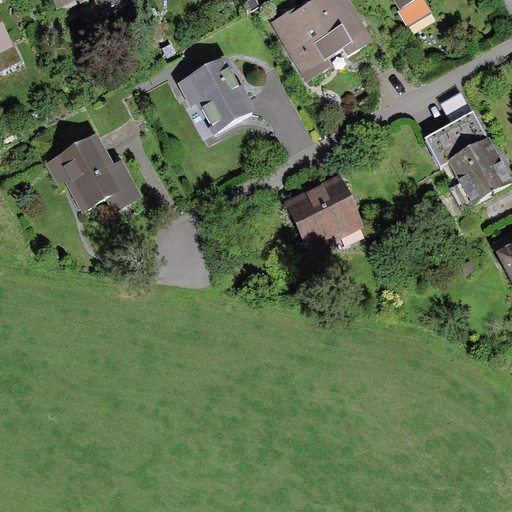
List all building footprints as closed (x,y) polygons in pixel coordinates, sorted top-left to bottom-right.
[(106,0),(40,0),(54,26),(106,0)] [(350,37),(330,0),(328,0),(271,31),(302,90),(327,77),(316,55),(350,37)] [(387,0),(400,24),(444,0),(443,0),(387,0)] [(219,69),(178,88),(203,142),(245,123),(219,69)] [(511,203),(460,104),(439,115),(447,131),(420,145),(438,180),(450,174),(474,221),(511,203)] [(87,147),(52,165),(81,223),(114,207),(122,221),(137,214),(119,179),(106,185),(87,147)] [(354,236),(334,187),(282,208),(302,257),(354,236)] [(511,242),(493,251),(511,295),(511,242)]
